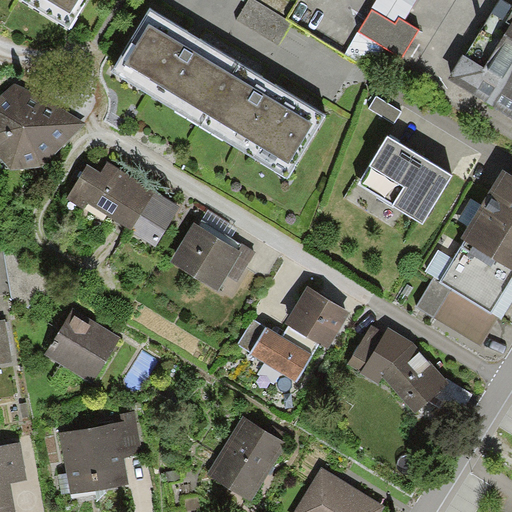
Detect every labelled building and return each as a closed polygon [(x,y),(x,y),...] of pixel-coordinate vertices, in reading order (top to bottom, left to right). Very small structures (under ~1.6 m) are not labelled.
[(25,0),(73,29),(90,0),(25,0)] [(251,0),(239,20),(278,45),(290,25),(251,0)] [(418,0),(380,0),(360,34),(400,57),(415,31),(404,25),(418,0)] [(511,3),(506,0),(499,0),(449,79),(511,119),(511,3)] [(150,9),(114,68),(287,174),(323,115),(150,9)] [(42,168),(86,125),(15,86),(0,97),(0,157),(14,171),(42,168)] [(402,113),(377,98),(370,110),(395,125),(402,113)] [(407,150),(389,138),(361,183),(423,221),(451,176),(430,164),(407,150)] [(101,174),(89,166),(67,201),(84,212),(88,205),(156,247),(180,208),(108,163),(101,174)] [(511,179),(507,176),(444,282),(493,311),(511,279),(511,179)] [(198,227),(195,226),(172,264),(220,292),(229,277),(238,283),(256,253),(227,236),(202,221),(198,227)] [(57,281),(4,251),(12,299),(29,309),(39,292),(48,297),(57,281)] [(444,282),(438,278),(420,306),(483,344),(500,315),(493,311),(444,282)] [(351,315),(308,290),(287,328),(329,352),(351,315)] [(123,339),(76,310),(49,354),(95,383),(123,339)] [(277,336),(266,330),(267,328),(254,320),(239,347),(253,355),(252,357),(296,383),(312,356),(277,336)] [(0,325),(0,365),(11,363),(5,324),(0,325)] [(378,388),(384,380),(414,416),(449,387),(442,378),(414,346),(390,330),(380,345),(366,336),(348,364),(360,372),(358,375),(378,388)] [(120,424),(61,434),(72,495),(127,485),(122,458),(143,455),(135,412),(118,415),(120,424)] [(287,446),(244,421),(209,479),(252,505),(287,446)] [(22,444),(0,447),(0,511),(17,511),(13,482),(27,479),(22,444)] [(198,469),(166,474),(168,485),(165,485),(169,511),(183,511),(205,508),(198,469)] [(342,482),(322,470),(296,511),(382,511),(385,508),(342,482)]
